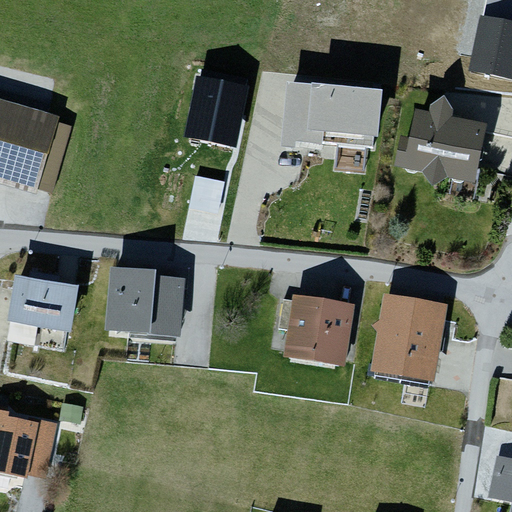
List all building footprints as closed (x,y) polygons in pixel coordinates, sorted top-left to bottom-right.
[(231,0),(106,0),(104,19),(226,38),(231,0)] [(511,75),(511,0),(484,0),(471,67),(511,75)] [(247,86),(194,75),(181,137),(235,148),(247,86)] [(384,93),(288,84),(282,145),(379,153),(384,93)] [(67,108),(0,90),(0,180),(45,192),(67,108)] [(496,123),(427,110),(415,170),(485,183),(494,134),(496,123)] [(224,182),(194,176),(187,207),(218,213),(224,182)] [(180,275),(117,270),(112,334),(175,339),(180,275)] [(87,288),(22,276),(14,321),(79,334),(87,288)] [(357,302),(294,292),(284,355),(347,365),(357,302)] [(451,304),(383,295),(373,372),(440,382),(451,304)] [(165,380),(140,377),(133,422),(171,426),(172,420),(179,421),(177,435),(174,453),(172,467),(201,471),(203,457),(223,459),(230,460),(234,436),(237,415),(229,414),(232,396),(183,389),(184,382),(165,380)] [(83,409),(61,405),(58,421),(79,425),(83,409)] [(47,418),(0,408),(0,471),(35,478),(47,418)] [(511,511),(511,450),(499,448),(489,493),(511,498),(511,511)]
